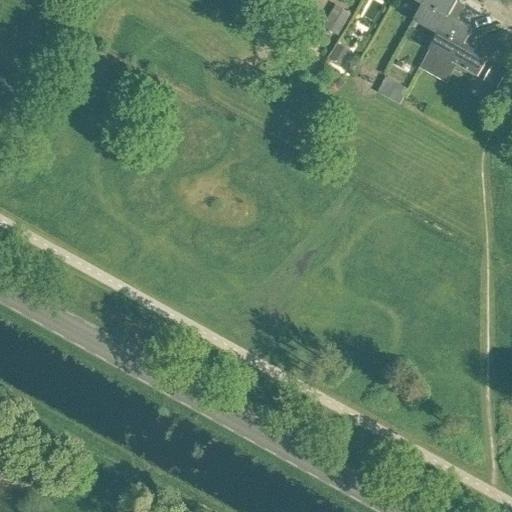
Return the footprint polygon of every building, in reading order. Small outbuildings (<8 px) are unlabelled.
[(448,19),(457,3),(452,0),(412,0),(423,6),(448,19)] [(463,49),(472,32),(456,23),(465,7),(457,3),(448,19),(423,6),(414,22),(438,35),(463,49)] [(333,6),(320,27),(335,36),(348,15),(333,6)] [(463,49),(438,35),(429,51),(478,78),(487,62),(473,54),(482,38),(480,36),(472,32),(463,49)] [(352,51),(339,45),(331,60),(343,66),(352,51)] [(506,76),(492,67),(483,82),(497,90),(506,76)]
